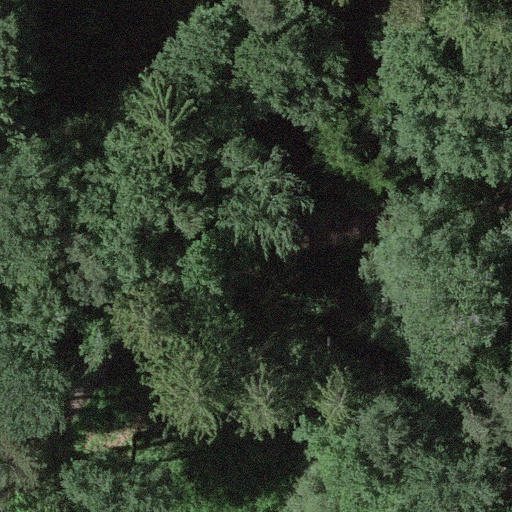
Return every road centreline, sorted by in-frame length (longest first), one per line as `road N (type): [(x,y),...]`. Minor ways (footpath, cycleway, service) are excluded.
road 1 (track): [(0,472),(126,304),(186,255),(293,219),(511,196)]
road 2 (track): [(293,219),(349,0)]
